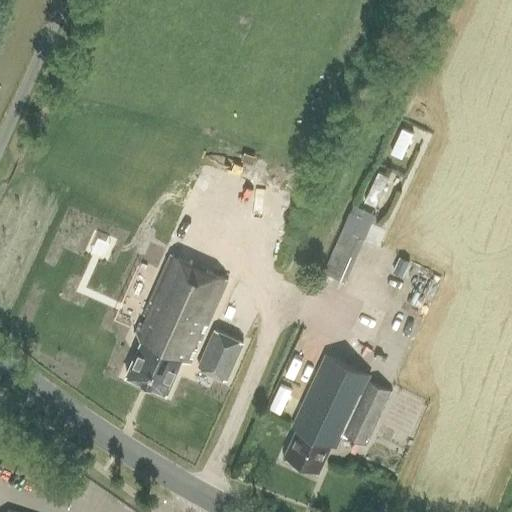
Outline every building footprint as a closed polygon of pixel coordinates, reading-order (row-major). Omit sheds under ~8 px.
[(346,283),(376,214),(353,204),(323,273),(346,283)] [(260,238),(253,256),(290,268),(296,250),(260,238)] [(192,362),(228,281),(170,256),(136,333),(138,337),(143,339),(127,376),(167,393),(183,358),(192,362)] [(410,262),(401,257),(394,271),(404,275),(410,262)] [(244,343),(214,329),(198,367),(228,380),(244,343)] [(304,334),(284,385),(296,390),(316,339),(304,334)] [(367,445),(392,391),(368,380),(371,374),(324,352),(310,387),(311,388),(293,427),(297,429),(285,456),(319,472),(331,445),(337,447),(343,434),(367,445)]
